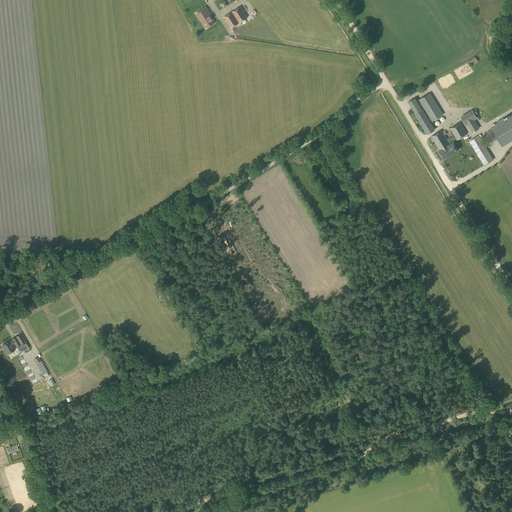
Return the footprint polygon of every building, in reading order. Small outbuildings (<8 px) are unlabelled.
[(210,13),(206,7),(195,14),(200,21),(201,20),(205,27),(215,21),(210,13)] [(230,28),(247,18),(240,7),(223,17),(230,28)] [(443,115),(429,94),(419,100),(417,101),(415,99),(408,103),(428,134),(434,130),(429,122),(432,120),(432,121),(443,115)] [(502,147),(511,141),(511,116),(491,129),(502,147)] [(474,120),(467,125),(472,133),(479,128),(474,120)] [(453,142),(467,134),(460,123),(450,129),(454,135),(447,140),(441,131),(431,137),(440,151),(438,152),(443,159),(459,150),(453,142)] [(484,166),(493,160),(479,136),(470,141),(484,166)] [(21,348),(23,351),(29,348),(23,340),(20,334),(12,339),(13,340),(10,342),(9,341),(2,345),(7,354),(15,350),(12,345),(15,343),(18,350),(21,348)] [(25,370),(30,368),(24,357),(19,359),(25,370)] [(128,370),(135,366),(132,359),(125,363),(128,370)] [(3,420),(4,427),(13,425),(11,419),(3,420)] [(8,454),(18,450),(16,444),(6,448),(8,454)]
